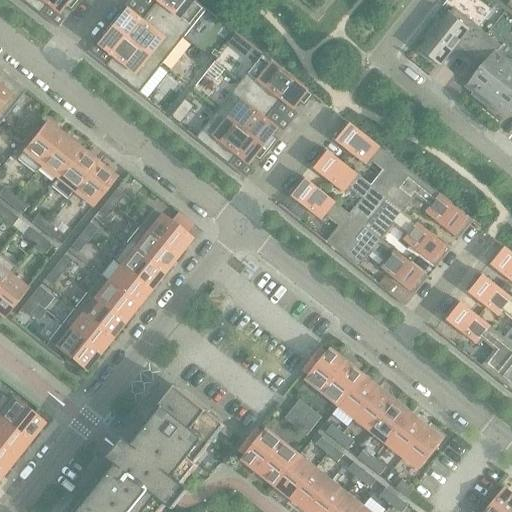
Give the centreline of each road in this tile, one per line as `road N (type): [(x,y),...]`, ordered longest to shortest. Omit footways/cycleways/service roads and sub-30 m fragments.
road 1 (residential): [(14,511),(240,226)]
road 2 (residential): [(240,226),(47,70)]
road 3 (residential): [(427,0),(382,59),(511,165)]
road 4 (residential): [(396,348),(240,226)]
road 5 (residential): [(511,441),(396,348)]
road 6 (residential): [(240,226),(329,111)]
road 7 (residential): [(396,348),(481,241)]
